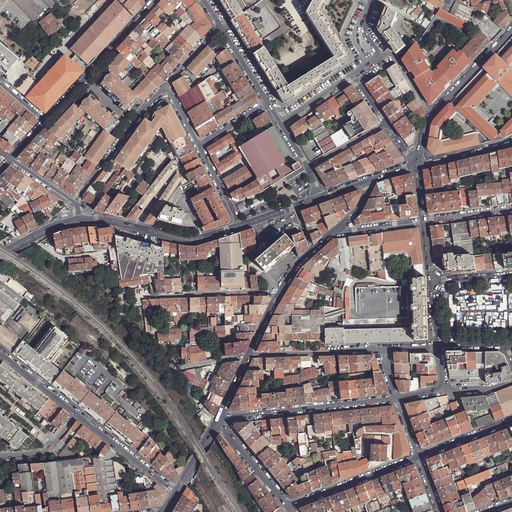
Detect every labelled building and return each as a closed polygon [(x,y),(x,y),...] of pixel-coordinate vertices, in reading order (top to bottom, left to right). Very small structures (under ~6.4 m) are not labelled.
[(13,0),(34,22),(43,13),(31,0),(13,0)] [(42,0),(51,9),(57,4),(52,0),(42,0)] [(76,0),(67,9),(70,12),(72,11),(79,18),(85,13),(95,22),(70,49),(88,66),(95,58),(132,18),(115,0),(76,0)] [(137,12),(143,6),(136,0),(132,0),(131,1),(129,0),(128,0),(123,5),(134,16),(137,12)] [(169,15),(175,8),(165,0),(162,0),(160,2),(157,5),(165,12),(169,15)] [(181,2),(179,0),(165,0),(175,8),(181,2)] [(179,0),(181,2),(182,1),(186,5),(189,9),(196,3),(193,0),(179,0)] [(233,0),(218,0),(219,0),(228,15),(231,21),(241,14),(242,14),(233,0)] [(269,0),(263,0),(260,2),(263,7),(266,7),(281,27),(279,30),(279,31),(282,35),(290,30),(269,0)] [(326,0),(311,0),(305,13),(333,58),(333,57),(336,61),(346,54),(341,46),(319,12),(326,0)] [(406,4),(399,0),(386,0),(402,9),(406,4)] [(436,0),(430,0),(429,2),(435,6),(440,10),(443,5),(436,0)] [(453,16),(461,0),(446,0),(443,5),(440,10),(453,16)] [(468,3),(472,2),(472,8),(478,11),(481,5),(471,0),(468,0),(467,0),(468,3)] [(492,0),(493,3),(499,1),(502,11),(501,12),(501,15),(507,12),(502,0),(501,0),(492,0)] [(183,15),(189,9),(186,5),(182,1),(181,2),(184,4),(178,11),(175,13),(180,18),(183,15)] [(478,11),(486,14),(489,7),(490,2),(490,1),(485,3),(485,4),(481,5),(478,11)] [(175,8),(178,11),(184,4),(181,2),(175,8)] [(260,2),(255,6),(257,10),(258,11),(263,7),(260,2)] [(435,6),(429,2),(426,7),(431,11),(435,6)] [(183,15),(190,22),(187,24),(189,26),(202,38),(206,34),(208,32),(211,29),(211,25),(197,3),(197,4),(196,3),(189,9),(183,15)] [(479,31),(489,18),(489,17),(481,14),(480,17),(474,14),(476,11),(464,5),(461,4),(453,16),(475,27),(479,31)] [(157,17),(162,11),(164,13),(165,12),(157,5),(154,9),(151,12),(157,17)] [(396,18),(398,14),(386,8),(381,22),(377,29),(380,30),(379,32),(396,54),(406,46),(392,28),(396,18)] [(421,12),(416,9),(412,15),(417,18),(421,12)] [(475,27),(453,16),(440,10),(436,15),(470,33),(475,27)] [(51,12),(38,22),(49,36),(60,27),(51,12)] [(161,23),(162,22),(159,19),(157,17),(151,12),(148,16),(145,18),(153,26),(154,27),(160,21),(161,23)] [(507,12),(501,15),(496,20),(494,22),(503,29),(504,27),(505,26),(510,18),(509,17),(507,12)] [(0,18),(0,70),(3,73),(6,75),(25,51),(15,43),(18,40),(25,32),(7,15),(6,15),(4,14),(3,15),(0,18)] [(231,21),(230,22),(235,28),(244,44),(252,56),(252,55),(262,48),(241,14),(231,21)] [(399,27),(403,17),(398,14),(396,18),(392,28),(406,46),(411,43),(411,42),(399,27)] [(190,22),(183,15),(180,18),(187,24),(190,22)] [(429,15),(423,23),(429,26),(434,18),(432,17),(429,15)] [(147,33),(153,26),(145,18),(142,22),(139,25),(147,33)] [(503,29),(494,22),(489,18),(479,31),(480,32),(491,42),(497,35),(503,29)] [(172,19),(167,24),(165,22),(164,24),(168,27),(174,20),(172,19)] [(178,24),(174,20),(168,27),(162,34),(166,37),(178,24)] [(258,20),(253,23),(258,32),(264,28),(258,20)] [(162,34),(168,27),(164,24),(163,22),(157,29),(162,34)] [(34,26),(37,30),(32,34),(37,40),(44,34),(36,25),(34,26)] [(158,43),(155,40),(150,36),(149,35),(148,34),(147,33),(139,25),(136,28),(133,31),(145,42),(148,39),(151,41),(148,44),(153,49),(158,43)] [(197,44),(202,38),(189,26),(182,33),(180,35),(193,48),(197,44)] [(155,40),(162,34),(157,29),(150,36),(155,40)] [(279,30),(264,40),(267,45),(282,35),(279,31),(279,30)] [(148,55),(153,49),(148,44),(145,42),(133,31),(130,34),(128,37),(140,48),(142,46),(147,50),(145,52),(145,53),(148,55)] [(487,45),(491,42),(480,32),(474,38),(485,48),(487,45)] [(182,60),(186,56),(172,43),(169,40),(167,39),(166,37),(162,34),(155,40),(158,43),(171,55),(165,62),(160,66),(169,74),(171,72),(176,66),(182,60)] [(193,48),(180,35),(178,37),(172,43),(186,56),(188,53),(193,48)] [(134,54),(140,48),(128,37),(125,40),(122,43),(132,52),(134,54)] [(482,51),(485,48),(474,38),(467,45),(478,55),(482,51)] [(468,66),(472,62),(461,52),(456,48),(435,70),(435,72),(434,74),(430,73),(429,70),(432,68),(429,64),(427,66),(425,62),(427,60),(414,39),(411,42),(411,43),(414,46),(402,61),(405,66),(407,64),(411,70),(413,69),(418,78),(416,79),(414,80),(418,87),(428,104),(432,104),(434,102),(440,96),(453,82),(468,66)] [(25,51),(31,56),(24,64),(32,71),(42,60),(18,40),(15,43),(25,51)] [(130,54),(132,52),(122,43),(120,46),(116,50),(118,51),(120,53),(133,65),(137,68),(141,64),(133,56),(130,54)] [(199,55),(186,69),(196,77),(215,57),(223,70),(234,63),(226,49),(223,46),(219,51),(220,53),(216,55),(215,55),(214,53),(212,51),(214,50),(210,44),(207,47),(199,55)] [(475,59),(478,55),(467,45),(462,51),(461,52),(472,62),(475,59)] [(511,69),(508,66),(511,61),(511,47),(501,59),(495,55),(489,61),(511,82),(511,69)] [(287,85),(263,48),(262,48),(252,55),(260,67),(276,92),(285,87),(287,85)] [(130,68),(133,65),(120,53),(108,66),(110,67),(113,70),(110,73),(102,82),(107,87),(105,88),(108,91),(118,101),(121,103),(120,104),(118,106),(125,112),(127,110),(129,111),(131,109),(129,107),(136,100),(138,101),(140,99),(143,102),(157,86),(146,76),(132,92),(118,78),(116,77),(118,75),(119,76),(128,66),(130,68)] [(149,55),(148,55),(145,53),(144,54),(139,59),(143,62),(149,55)] [(45,113),(83,72),(65,55),(40,82),(26,98),(35,105),(41,110),(45,113)] [(148,66),(154,60),(149,55),(143,62),(145,64),(148,66)] [(340,68),(336,61),(333,57),(333,58),(296,81),(303,91),(325,77),(340,68)] [(470,107),(495,80),(511,95),(511,118),(500,131),(507,137),(511,134),(511,82),(489,61),(483,68),(488,73),(455,107),(492,141),(503,138),(470,107)] [(144,66),(145,64),(143,62),(141,64),(137,68),(144,75),(148,71),(144,66)] [(236,66),(234,63),(223,70),(227,78),(239,70),(236,66)] [(151,70),(163,80),(165,78),(169,74),(160,66),(158,64),(153,70),(152,68),(151,69),(151,70)] [(405,81),(396,64),(386,70),(396,87),(405,81)] [(412,72),(416,79),(418,78),(413,69),(411,70),(407,64),(405,66),(409,73),(412,72)] [(157,86),(163,80),(151,70),(151,71),(146,76),(157,86)] [(241,73),(239,70),(227,78),(226,78),(231,86),(243,78),(241,73)] [(172,84),(179,97),(191,90),(183,77),(187,74),(184,71),(176,80),(175,82),(172,84)] [(26,98),(40,82),(30,73),(16,89),(22,95),(26,98)] [(215,76),(214,75),(205,81),(210,88),(214,86),(210,81),(214,78),(214,77),(215,76)] [(388,91),(378,76),(365,85),(368,88),(375,99),(376,101),(389,92),(388,91)] [(245,80),(243,78),(231,86),(232,88),(235,93),(248,85),(245,80)] [(511,95),(495,80),(470,107),(503,138),(506,138),(507,137),(500,131),(499,132),(474,109),(497,84),(511,97),(511,95)] [(191,90),(179,97),(184,106),(188,113),(204,102),(210,99),(215,96),(210,88),(205,81),(191,90)] [(285,88),(285,87),(276,92),(283,104),(288,101),(301,93),(303,91),(296,81),(285,88)] [(410,90),(405,81),(396,87),(394,88),(390,91),(389,92),(376,101),(380,106),(383,110),(393,102),(396,100),(410,90)] [(250,88),(248,85),(235,93),(240,100),(253,92),(250,88)] [(362,102),(363,101),(356,92),(351,85),(343,90),(350,101),(355,107),(362,102)] [(214,86),(210,88),(215,96),(216,95),(218,93),(214,86)] [(350,101),(343,90),(340,92),(343,96),(340,98),(336,100),(334,97),(327,102),(334,114),(336,117),(338,119),(345,113),(341,108),(350,101)] [(223,94),(222,91),(218,93),(216,95),(220,102),(232,95),(231,94),(228,96),(226,93),(223,94)] [(255,96),(253,92),(240,100),(231,106),(229,107),(235,116),(245,109),(257,102),(256,102),(256,98),(255,96)] [(0,117),(1,118),(15,101),(11,98),(7,94),(0,102),(0,106),(1,108),(3,105),(5,106),(2,109),(3,110),(0,113),(0,117)] [(214,116),(225,109),(223,107),(220,102),(216,95),(215,96),(210,99),(204,102),(212,117),(214,116)] [(96,166),(116,138),(110,134),(119,121),(118,120),(121,117),(114,111),(112,113),(112,114),(109,111),(98,102),(96,99),(94,101),(89,96),(80,105),(79,107),(76,104),(74,103),(48,131),(61,141),(63,143),(66,139),(65,137),(70,131),(72,133),(78,126),(76,125),(87,113),(105,129),(84,158),(86,159),(88,160),(96,166)] [(131,109),(138,101),(136,100),(129,107),(131,109)] [(403,109),(396,100),(393,102),(400,111),(403,109)] [(421,106),(416,100),(409,105),(407,106),(408,107),(409,106),(413,111),(412,112),(413,112),(421,106)] [(1,118),(8,124),(10,121),(16,114),(22,107),(17,103),(15,101),(1,118)] [(114,162),(125,169),(129,172),(131,168),(130,168),(140,154),(140,155),(141,155),(146,147),(145,146),(155,133),(156,134),(160,129),(162,128),(165,134),(167,133),(169,138),(168,141),(169,141),(170,144),(171,143),(186,136),(176,118),(168,103),(167,102),(163,102),(162,102),(160,103),(154,110),(154,111),(154,112),(156,117),(151,124),(145,120),(143,123),(114,162)] [(212,117),(204,102),(188,113),(192,120),(196,128),(212,117)] [(310,119),(309,121),(306,117),(303,119),(308,128),(324,155),(331,151),(336,147),(329,136),(327,133),(326,131),(321,123),(334,114),(327,102),(317,109),(308,115),(310,119)] [(356,121),(344,128),(351,139),(362,133),(365,131),(366,129),(367,127),(368,127),(368,126),(370,126),(371,126),(372,125),(373,123),(374,122),(373,120),(373,118),(372,118),(370,117),(370,116),(369,115),(370,114),(370,113),(369,112),(369,111),(363,103),(362,102),(355,107),(354,107),(350,110),(353,114),(354,114),(356,116),(356,117),(355,119),(355,120),(356,121)] [(400,111),(393,102),(383,110),(386,115),(389,119),(400,111)] [(457,139),(442,143),(439,140),(441,127),(456,112),(449,105),(434,120),(431,125),(427,149),(434,155),(435,155),(438,154),(489,142),(480,134),(457,139)] [(411,116),(414,114),(420,122),(424,115),(425,113),(421,106),(413,112),(410,115),(411,116)] [(22,107),(16,114),(19,116),(20,117),(22,114),(24,115),(22,118),(32,127),(35,124),(38,120),(34,117),(25,110),(22,107)] [(235,116),(229,107),(225,110),(225,109),(214,116),(219,126),(225,122),(235,116)] [(404,115),(403,116),(400,111),(389,119),(391,123),(394,126),(404,118),(404,117),(404,116),(404,115)] [(265,112),(252,120),(258,129),(258,130),(264,126),(267,124),(271,122),(269,119),(265,112)] [(16,114),(10,121),(12,122),(13,123),(19,116),(16,114)] [(13,123),(26,134),(29,130),(32,127),(22,118),(20,117),(19,116),(13,123)] [(210,132),(219,126),(214,116),(212,117),(196,128),(201,137),(210,132)] [(414,146),(416,135),(415,133),(406,117),(404,118),(394,126),(401,136),(409,148),(414,146)] [(295,137),(308,128),(303,119),(295,124),(289,127),(295,137)] [(22,138),(26,134),(13,123),(7,130),(8,130),(18,139),(20,140),(22,138)] [(243,157),(245,159),(253,172),(256,178),(263,190),(270,187),(272,185),(265,175),(268,173),(273,181),(280,177),(275,169),(278,167),(284,178),(286,177),(294,172),(291,166),(296,163),(280,137),(274,126),(269,129),(267,130),(250,141),(245,144),(238,148),(243,157)] [(250,141),(267,130),(264,126),(258,130),(258,129),(247,136),(250,141)] [(61,141),(48,131),(46,130),(45,128),(41,133),(39,135),(50,143),(57,148),(61,141)] [(341,145),(349,140),(341,129),(329,136),(336,147),(341,145)] [(15,142),(18,139),(8,130),(2,136),(4,138),(12,145),(15,142)] [(382,130),(360,143),(364,151),(371,147),(373,146),(375,145),(373,142),(375,141),(377,144),(388,138),(385,133),(382,130)] [(155,133),(145,146),(146,147),(147,148),(149,147),(151,146),(153,143),(154,142),(156,139),(156,137),(157,134),(156,134),(155,133)] [(206,148),(214,164),(219,173),(237,161),(243,157),(238,148),(235,142),(230,134),(206,148)] [(42,149),(45,145),(47,146),(50,143),(39,135),(35,139),(32,142),(42,149)] [(171,143),(175,151),(190,143),(188,139),(186,136),(171,143)] [(0,138),(0,137),(0,147),(8,153),(12,149),(14,147),(12,145),(4,138),(2,139),(1,138),(0,138)] [(238,148),(245,144),(241,138),(235,142),(238,148)] [(382,148),(391,142),(389,139),(388,138),(377,144),(375,145),(373,146),(376,151),(382,148)] [(36,157),(42,149),(32,142),(28,146),(25,149),(36,157)] [(395,148),(391,142),(382,148),(385,152),(390,149),(393,153),(397,151),(395,148)] [(52,154),(57,148),(50,143),(47,146),(45,149),(52,154)] [(175,151),(179,159),(180,158),(194,151),(191,146),(190,143),(175,151)] [(354,155),(360,153),(361,154),(363,153),(364,155),(366,155),(364,151),(360,143),(353,147),(351,148),(354,155)] [(364,151),(366,155),(367,157),(374,151),(371,147),(364,151)] [(62,154),(63,153),(57,148),(52,154),(49,159),(55,163),(60,157),(61,155),(59,154),(60,152),(62,154)] [(347,151),(344,152),(348,160),(355,156),(354,155),(351,148),(347,151)] [(24,163),(31,168),(36,161),(34,159),(36,157),(25,149),(20,155),(17,159),(24,163)] [(501,169),(511,166),(511,162),(508,150),(501,152),(499,152),(501,169)] [(184,166),(198,159),(196,154),(194,151),(180,158),(184,166)] [(374,151),(367,157),(367,159),(368,159),(375,153),(374,151)] [(400,155),(397,151),(393,153),(388,155),(394,164),(399,163),(404,161),(400,155)] [(77,163),(82,156),(80,154),(76,152),(71,159),(77,163)] [(339,155),(336,156),(340,163),(341,165),(349,160),(348,160),(344,152),(339,155)] [(389,166),(394,164),(388,155),(385,152),(378,155),(376,156),(385,168),(389,166)] [(493,173),(501,172),(501,169),(499,152),(493,154),(490,154),(492,171),(493,173)] [(66,162),(69,157),(63,153),(62,154),(61,155),(60,157),(66,162)] [(368,159),(377,171),(381,169),(385,168),(376,156),(375,153),(368,159)] [(35,171),(38,173),(49,159),(41,154),(36,161),(31,168),(35,171)] [(140,154),(130,168),(131,168),(131,169),(133,168),(136,167),(138,165),(139,163),(140,161),(141,158),(141,155),(140,155),(140,154)] [(484,172),(492,171),(490,154),(484,156),(482,156),(484,172)] [(86,160),(85,159),(86,159),(84,158),(82,156),(77,163),(76,164),(78,165),(80,167),(82,164),(84,161),(85,162),(86,160)] [(328,161),(332,167),(340,163),(336,156),(331,160),(328,161)] [(472,175),(484,172),(482,156),(473,158),(470,159),(472,175)] [(76,164),(77,163),(71,159),(69,157),(66,162),(63,167),(65,169),(64,171),(61,169),(52,182),(56,185),(59,187),(65,179),(70,172),(72,170),(76,164)] [(54,165),(61,169),(63,167),(66,162),(60,157),(55,163),(54,165)] [(41,175),(45,177),(54,165),(55,163),(49,159),(38,173),(41,175)] [(184,166),(188,174),(202,167),(200,163),(198,159),(184,166)] [(372,172),(377,171),(368,159),(367,159),(360,161),(358,161),(367,174),(372,172)] [(466,176),(472,175),(470,159),(461,161),(457,162),(459,178),(466,176)] [(93,170),(96,166),(88,160),(85,165),(82,168),(90,174),(93,170)] [(112,160),(108,165),(119,172),(118,174),(117,173),(102,192),(105,195),(116,181),(125,169),(114,162),(112,160)] [(172,161),(159,176),(158,178),(157,179),(150,188),(144,196),(137,205),(143,210),(175,169),(174,167),(172,162),(172,161)] [(323,172),(325,171),(327,170),(332,167),(328,161),(320,166),(314,169),(319,177),(324,175),(323,172)] [(362,176),(367,174),(358,161),(351,165),(357,178),(362,176)] [(297,162),(296,163),(291,166),(294,172),(300,168),(297,162)] [(451,180),(459,179),(459,178),(457,162),(451,164),(449,164),(451,180)] [(443,185),(451,183),(451,180),(449,164),(443,166),(440,166),(443,185)] [(49,180),(52,182),(61,169),(54,165),(45,177),(49,180)] [(87,179),(90,174),(82,168),(80,167),(78,165),(72,173),(85,182),(87,179)] [(353,179),(357,178),(351,165),(342,168),(349,180),(353,179)] [(5,171),(1,176),(9,184),(10,183),(18,171),(14,168),(10,166),(5,171)] [(226,185),(229,190),(252,177),(246,166),(223,180),(226,185)] [(434,188),(443,187),(443,185),(440,166),(435,168),(432,168),(434,188)] [(188,174),(186,175),(190,183),(195,180),(206,174),(204,171),(202,167),(188,174)] [(275,169),(280,177),(273,181),(268,173),(265,175),(272,185),(284,178),(278,167),(275,169)] [(103,171),(92,184),(96,188),(109,171),(105,168),(103,171)] [(344,182),(349,180),(342,168),(334,171),(341,183),(344,182)] [(423,171),(426,190),(434,188),(432,168),(426,170),(423,171)] [(125,169),(116,181),(118,182),(121,178),(124,175),(129,178),(126,182),(127,183),(130,184),(135,176),(129,172),(125,169)] [(21,173),(18,171),(10,183),(11,183),(17,188),(25,176),(21,173)] [(338,185),(341,183),(334,171),(327,174),(334,186),(338,185)] [(81,187),(85,182),(72,173),(67,181),(79,190),(81,187)] [(157,219),(174,192),(181,182),(179,179),(177,173),(144,223),(149,224),(152,225),(157,219)] [(406,174),(401,176),(404,193),(405,195),(414,194),(412,180),(411,173),(406,174)] [(196,183),(198,182),(202,190),(206,188),(207,190),(208,189),(209,190),(213,188),(211,184),(208,179),(206,174),(195,180),(196,183)] [(330,187),(334,186),(327,174),(324,175),(319,177),(326,187),(327,187),(330,187)] [(0,177),(0,186),(4,191),(7,186),(9,184),(1,176),(0,177)] [(29,178),(25,176),(17,188),(24,193),(32,181),(29,178)] [(395,190),(396,196),(404,193),(401,176),(397,177),(391,178),(395,190)] [(150,188),(157,179),(155,177),(148,186),(150,188)] [(387,179),(383,181),(386,193),(391,191),(395,190),(391,178),(387,179)] [(74,197),(79,190),(67,181),(65,179),(59,187),(67,192),(74,197)] [(251,195),(263,191),(257,180),(241,190),(245,197),(251,195)] [(509,193),(511,192),(511,187),(511,185),(511,182),(511,180),(502,181),(503,183),(504,193),(509,193)] [(36,183),(32,181),(24,193),(32,197),(40,186),(36,183)] [(140,184),(136,190),(144,196),(150,188),(148,186),(142,181),(140,184)] [(384,195),(385,196),(387,196),(386,193),(383,181),(376,183),(375,186),(372,192),(381,190),(381,192),(382,192),(384,192),(384,195)] [(491,195),(495,195),(494,184),(494,183),(485,184),(487,196),(491,195)] [(501,194),(504,193),(503,183),(494,184),(495,195),(501,194)] [(483,196),(487,196),(485,184),(477,185),(478,191),(478,197),(483,196)] [(89,204),(95,208),(102,200),(100,198),(99,199),(91,193),(92,192),(95,188),(91,185),(88,189),(84,195),(83,199),(83,200),(89,204)] [(0,200),(0,201),(8,208),(10,205),(13,203),(13,202),(9,199),(6,195),(7,193),(4,191),(0,186),(0,200)] [(17,203),(21,198),(22,196),(21,195),(20,198),(7,186),(4,191),(7,193),(11,197),(17,203)] [(43,188),(40,186),(32,197),(31,199),(33,201),(38,198),(46,193),(48,191),(43,188)] [(197,219),(196,216),(195,217),(195,219),(196,219),(198,222),(201,220),(204,226),(201,228),(204,231),(217,227),(229,223),(230,220),(213,188),(209,190),(190,200),(198,215),(197,215),(198,217),(199,216),(199,218),(198,218),(197,219)] [(240,199),(245,197),(241,190),(240,188),(230,194),(232,198),(238,200),(240,199)] [(471,205),(469,192),(468,188),(460,189),(460,192),(462,206),(467,206),(471,205)] [(351,193),(343,196),(349,211),(350,211),(353,208),(356,202),(360,194),(358,190),(351,193)] [(384,195),(382,195),(382,192),(381,192),(381,190),(372,192),(371,194),(368,199),(385,196),(384,195)] [(51,205),(61,200),(58,198),(48,191),(46,193),(47,195),(39,200),(44,209),(51,205)] [(475,208),(480,208),(479,203),(479,201),(478,197),(478,191),(469,192),(471,205),(471,209),(475,208)] [(190,227),(195,226),(192,221),(189,214),(183,213),(183,212),(179,211),(175,211),(176,209),(172,208),(180,196),(174,192),(157,219),(176,224),(181,225),(190,227)] [(458,211),(462,210),(462,206),(460,192),(452,193),(454,211),(458,211)] [(126,199),(119,193),(114,199),(113,201),(104,213),(108,214),(111,215),(116,208),(119,210),(120,210),(127,200),(126,199)] [(449,212),(454,211),(452,193),(443,194),(446,212),(449,212)] [(406,204),(398,205),(399,218),(408,217),(417,216),(416,211),(415,200),(414,194),(405,195),(405,197),(406,202),(405,202),(406,204)] [(441,213),(446,212),(443,194),(435,195),(438,213),(441,213)] [(95,208),(93,210),(94,211),(98,212),(104,213),(113,201),(105,195),(102,200),(95,208)] [(433,214),(438,213),(435,195),(432,195),(426,196),(429,214),(433,214)] [(349,211),(343,196),(340,197),(335,199),(330,200),(339,221),(345,215),(343,211),(342,212),(341,210),(344,208),(347,213),(350,211),(349,211)] [(373,209),(384,207),(386,206),(386,203),(384,203),(383,199),(385,198),(385,196),(368,199),(368,201),(365,207),(363,210),(370,209),(373,209)] [(386,203),(386,206),(390,206),(390,205),(398,204),(397,203),(397,199),(396,196),(392,196),(388,198),(388,200),(389,202),(386,203)] [(15,204),(12,207),(10,205),(8,208),(11,211),(16,205),(17,203),(11,197),(9,199),(13,202),(13,203),(15,204)] [(29,202),(29,201),(27,200),(25,203),(21,198),(17,203),(16,205),(18,207),(21,206),(26,204),(29,202)] [(39,212),(44,209),(39,200),(30,205),(29,202),(26,204),(29,211),(31,213),(32,215),(39,212)] [(323,217),(324,220),(328,230),(333,226),(339,221),(330,200),(325,202),(319,205),(323,217)] [(390,205),(390,206),(392,219),(399,218),(398,205),(398,204),(390,205)] [(312,207),(310,208),(315,221),(323,217),(319,205),(317,205),(312,207)] [(370,214),(370,222),(385,220),(392,219),(390,206),(386,206),(384,207),(373,209),(373,214),(370,214)] [(135,207),(126,219),(129,219),(134,221),(135,221),(142,211),(135,207)] [(315,223),(315,221),(310,208),(306,209),(300,211),(309,235),(318,230),(315,223)] [(365,223),(370,222),(370,214),(370,209),(363,210),(362,212),(361,214),(358,217),(354,220),(355,225),(365,223)] [(33,229),(38,226),(32,215),(31,213),(22,218),(29,231),(33,229)] [(510,233),(508,217),(501,218),(498,218),(500,232),(509,231),(509,233),(510,233)] [(29,231),(22,218),(15,223),(19,230),(16,232),(19,237),(20,236),(29,231)] [(491,219),(488,220),(491,237),(501,235),(500,232),(498,218),(491,219)] [(324,220),(315,223),(318,230),(321,237),(324,233),(328,230),(324,220)] [(481,221),(478,221),(481,237),(481,238),(484,238),(484,241),(491,240),(491,237),(488,220),(481,221)] [(469,222),(471,238),(481,237),(478,221),(471,222),(469,222)] [(454,245),(472,243),(471,238),(469,222),(460,223),(451,224),(454,245)] [(430,227),(432,240),(444,238),(443,226),(436,226),(430,227)] [(85,228),(79,228),(82,243),(90,242),(88,227),(85,228)] [(91,249),(92,251),(100,250),(97,228),(93,228),(88,227),(90,242),(90,243),(93,243),(94,249),(91,249)] [(75,229),(71,229),(74,244),(82,243),(79,228),(75,229)] [(109,249),(114,282),(121,281),(117,251),(115,236),(114,229),(108,229),(97,228),(100,250),(109,249)] [(409,229),(381,233),(383,253),(397,252),(403,251),(404,251),(409,254),(411,254),(412,265),(412,266),(413,278),(424,276),(418,228),(409,229)] [(75,249),(74,244),(71,229),(67,230),(62,232),(65,248),(65,249),(66,255),(75,254),(75,249)] [(250,249),(251,251),(252,250),(251,245),(255,244),(256,243),(253,229),(249,230),(243,232),(239,233),(241,248),(250,245),(250,249)] [(318,230),(309,235),(313,244),(316,241),(321,237),(318,230)] [(58,233),(54,235),(54,240),(55,241),(56,248),(56,250),(65,248),(62,232),(58,233)] [(294,244),(305,240),(302,232),(291,236),(294,244)] [(220,276),(243,275),(242,266),(242,264),(241,248),(239,233),(230,236),(218,240),(219,263),(220,269),(220,274),(220,276)] [(383,253),(381,233),(372,234),(358,236),(351,237),(352,245),(363,244),(363,246),(364,250),(367,250),(369,249),(372,272),(385,270),(383,253)] [(265,271),(294,246),(294,245),(294,244),(291,236),(287,238),(284,234),(254,260),(259,266),(261,268),(264,272),(265,271)] [(49,238),(45,240),(47,244),(54,240),(54,235),(49,238)] [(115,236),(117,251),(121,281),(141,278),(140,276),(148,275),(148,274),(148,273),(151,273),(155,273),(159,273),(164,272),(163,269),(163,253),(162,248),(158,247),(154,246),(154,245),(151,245),(150,245),(148,244),(134,241),(130,240),(130,239),(127,238),(126,239),(122,238),(115,236)] [(343,238),(337,239),(338,252),(339,252),(341,264),(340,264),(346,269),(344,272),(347,275),(352,276),(349,247),(348,237),(343,238)] [(348,237),(349,247),(363,246),(363,244),(352,245),(351,237),(348,237)] [(433,245),(433,249),(446,247),(444,238),(432,240),(433,245)] [(338,252),(337,239),(332,239),(324,247),(318,253),(328,259),(330,260),(333,258),(339,252),(338,252)] [(208,255),(215,255),(215,256),(215,263),(219,263),(218,240),(212,242),(201,245),(196,247),(197,260),(208,259),(208,255)] [(308,248),(305,240),(294,244),(294,245),(298,257),(302,253),(308,248)] [(163,253),(171,252),(170,243),(167,243),(162,242),(162,248),(163,253)] [(171,252),(171,254),(179,254),(178,245),(175,244),(170,243),(171,252)] [(476,271),(476,270),(474,257),(474,256),(472,243),(454,245),(455,254),(454,254),(447,255),(444,255),(446,269),(446,274),(462,273),(476,271)] [(184,246),(178,245),(179,254),(179,257),(179,260),(187,260),(187,247),(184,246)] [(505,270),(503,255),(502,245),(492,246),(493,253),(493,254),(495,269),(495,270),(500,270),(505,270)] [(187,260),(197,260),(196,247),(192,247),(187,247),(187,260)] [(442,256),(444,255),(447,255),(446,247),(433,249),(434,253),(434,257),(442,256)] [(385,270),(385,275),(388,275),(390,276),(391,275),(389,273),(388,264),(397,252),(383,253),(385,270)] [(326,262),(328,259),(318,253),(315,256),(311,259),(323,266),(326,262)] [(483,255),(485,270),(490,270),(495,269),(493,254),(483,255)] [(511,254),(503,255),(505,270),(509,270),(511,269),(511,254)] [(480,270),(485,270),(483,255),(474,256),(474,257),(476,270),(480,270)] [(93,262),(93,260),(92,258),(68,261),(70,272),(88,270),(90,270),(94,269),(93,262)] [(331,262),(338,267),(340,264),(333,258),(330,260),(331,262)] [(318,277),(324,268),(323,266),(311,259),(307,263),(301,268),(318,277)] [(345,281),(347,275),(344,272),(338,267),(331,262),(329,264),(326,269),(329,271),(338,277),(342,280),(345,281)] [(318,277),(301,268),(298,272),(296,277),(309,282),(310,280),(316,283),(319,278),(318,277)] [(217,274),(218,277),(216,277),(216,272),(206,272),(206,278),(203,278),(203,270),(197,270),(198,291),(200,291),(208,291),(216,291),(221,291),(220,276),(220,274),(218,274),(217,274)] [(165,292),(164,276),(164,274),(164,273),(164,272),(159,273),(160,279),(161,280),(154,280),(156,293),(157,293),(161,292),(165,292)] [(237,290),(245,290),(243,277),(243,275),(220,276),(221,291),(226,290),(237,290)] [(345,281),(343,285),(342,290),(342,295),(342,299),(342,308),(343,343),(345,343),(353,343),(378,342),(404,342),(412,341),(412,340),(412,328),(411,328),(411,325),(412,325),(412,318),(412,310),(411,310),(411,305),(411,304),(411,292),(410,292),(410,286),(411,286),(411,278),(394,281),(390,281),(386,280),(374,277),(356,276),(352,276),(347,275),(345,281)] [(169,280),(168,276),(164,276),(165,292),(169,292),(173,292),(172,280),(169,280)] [(425,287),(424,276),(413,278),(411,278),(411,286),(410,286),(410,292),(411,292),(411,304),(411,305),(425,303),(425,287)] [(114,282),(115,289),(120,288),(120,287),(147,283),(147,286),(144,287),(145,288),(146,294),(147,294),(150,294),(152,294),(150,283),(148,277),(141,278),(121,281),(114,282)] [(342,299),(342,295),(338,294),(309,282),(296,277),(293,280),(290,286),(332,297),(334,297),(342,299)] [(24,298),(0,279),(0,299),(14,310),(19,303),(24,298)] [(177,292),(181,292),(180,279),(172,280),(173,292),(177,292)] [(323,299),(324,297),(331,299),(332,297),(290,286),(288,289),(285,295),(299,297),(300,295),(323,299)] [(254,296),(255,305),(267,305),(270,301),(272,296),(272,295),(254,296)] [(306,298),(299,297),(285,295),(283,298),(279,304),(292,305),(294,305),(304,305),(306,298)] [(242,296),(243,306),(244,306),(255,305),(254,296),(242,296)] [(203,298),(199,298),(199,312),(207,311),(207,297),(203,298)] [(212,297),(207,297),(207,311),(207,313),(216,312),(216,297),(212,297)] [(220,297),(216,297),(216,312),(225,312),(225,297),(220,297)] [(245,315),(242,315),(233,316),(232,306),(230,306),(230,297),(225,297),(225,312),(225,323),(225,326),(230,325),(240,325),(258,324),(260,319),(263,314),(245,315)] [(342,308),(342,299),(334,297),(333,307),(342,308)] [(174,298),(168,299),(168,313),(172,313),(173,312),(176,312),(181,312),(181,298),(174,298)] [(185,298),(181,298),(181,312),(190,312),(190,298),(185,298)] [(194,298),(190,298),(190,312),(199,312),(199,298),(194,298)] [(0,327),(14,310),(0,299),(0,327)] [(145,299),(143,300),(143,310),(154,309),(153,306),(152,305),(148,299),(145,299)] [(163,299),(160,299),(160,306),(160,313),(168,313),(168,299),(163,299)] [(0,327),(0,344),(1,345),(4,348),(10,352),(11,350),(14,352),(22,343),(23,341),(19,338),(25,329),(30,333),(40,320),(19,303),(14,310),(0,327)] [(425,305),(425,303),(411,305),(411,310),(412,310),(412,318),(412,325),(411,325),(411,328),(412,328),(412,340),(426,339),(426,338),(426,328),(426,323),(425,305)] [(324,314),(324,306),(319,306),(319,310),(292,311),(292,305),(279,304),(277,308),(273,316),(324,314)] [(245,315),(263,314),(265,310),(267,305),(255,305),(244,306),(245,315)] [(237,306),(232,306),(233,316),(242,315),(241,306),(237,306)] [(324,314),(325,344),(332,344),(343,343),(342,308),(333,307),(326,307),(324,306),(324,314)] [(154,311),(154,309),(143,310),(145,320),(147,332),(157,331),(154,311)] [(324,332),(324,314),(273,316),(272,318),(268,327),(292,326),(292,333),(299,333),(306,333),(324,332)] [(240,325),(241,333),(254,332),(256,328),(258,324),(240,325)] [(34,349),(35,350),(39,345),(43,340),(50,332),(54,326),(52,325),(34,348),(34,349)] [(14,352),(13,354),(34,371),(51,385),(62,372),(49,362),(60,349),(60,348),(62,345),(62,346),(69,338),(63,332),(63,333),(54,326),(50,332),(43,340),(39,345),(35,350),(34,349),(33,349),(26,344),(25,346),(22,343),(14,352)] [(195,362),(216,358),(214,344),(198,346),(197,338),(199,335),(216,333),(216,337),(225,336),(225,335),(225,326),(216,327),(211,327),(209,327),(207,327),(199,328),(199,326),(190,327),(190,348),(190,363),(195,362)] [(291,333),(292,333),(292,326),(268,327),(267,328),(264,334),(273,334),(276,334),(284,334),(291,333)] [(168,334),(170,342),(181,342),(181,338),(181,329),(180,329),(172,329),(168,329),(168,334)] [(237,343),(250,341),(252,337),(254,332),(241,333),(236,334),(237,343)] [(273,342),(273,334),(264,334),(262,338),(260,343),(273,342)] [(247,348),(250,341),(237,343),(232,343),(233,348),(231,349),(231,343),(228,344),(226,344),(224,344),(226,356),(235,355),(244,353),(247,348)] [(276,352),(276,342),(273,342),(260,343),(259,346),(256,352),(271,352),(276,352)] [(181,355),(181,358),(183,358),(185,358),(185,360),(183,360),(183,361),(181,361),(181,364),(188,363),(190,363),(190,348),(181,348),(181,355)] [(163,353),(160,350),(155,356),(164,366),(172,363),(163,353)] [(395,360),(395,363),(409,364),(409,363),(408,352),(394,353),(395,360)] [(467,370),(467,352),(459,352),(447,353),(448,364),(448,370),(467,370)] [(467,370),(467,378),(477,378),(477,370),(476,352),(472,352),(467,352),(467,370)] [(485,374),(486,352),(483,352),(476,352),(477,370),(477,378),(486,377),(485,374)] [(486,352),(485,374),(493,371),(494,371),(494,369),(493,369),(493,366),(495,365),(497,370),(502,368),(508,365),(505,355),(499,352),(490,352),(486,352)] [(418,354),(411,354),(410,354),(411,362),(411,364),(413,364),(417,364),(420,364),(420,363),(420,361),(428,362),(428,364),(428,366),(435,366),(435,363),(434,358),(430,353),(418,354)] [(339,373),(348,372),(347,355),(342,356),(338,356),(339,373)] [(348,372),(357,371),(355,355),(352,355),(347,355),(348,372)] [(357,371),(366,370),(364,355),(360,355),(355,355),(357,371)] [(372,370),(372,372),(380,372),(373,355),(369,355),(364,355),(366,370),(372,370)] [(311,380),(314,379),(325,375),(326,375),(335,372),(333,366),(335,365),(334,356),(328,356),(319,356),(320,364),(321,364),(323,364),(325,371),(322,372),(321,369),(316,370),(316,367),(311,368),(311,366),(310,356),(300,357),(301,363),(301,367),(301,368),(301,371),(301,374),(302,382),(302,383),(310,381),(311,380)] [(275,370),(283,369),(283,357),(278,357),(274,358),(275,367),(275,370)] [(283,369),(292,369),(292,368),(292,357),(287,357),(283,357),(283,369)] [(292,357),(292,368),(299,368),(300,367),(299,363),(301,363),(300,357),(296,357),(292,357)] [(264,368),(266,368),(266,358),(260,358),(253,358),(250,364),(247,371),(262,370),(263,368),(264,367),(264,368)] [(273,367),(275,367),(274,358),(269,358),(266,358),(266,368),(266,370),(268,370),(270,370),(273,370),(273,367)] [(223,363),(216,376),(230,382),(235,373),(240,362),(239,361),(223,363)] [(20,443),(26,448),(40,431),(45,435),(48,431),(47,429),(44,427),(33,419),(37,415),(38,413),(49,399),(3,362),(0,366),(0,435),(16,448),(20,443)] [(181,372),(172,363),(164,366),(171,376),(181,372)] [(409,364),(395,363),(395,371),(395,375),(409,375),(409,364)] [(418,374),(428,374),(428,366),(428,364),(420,363),(420,364),(417,364),(418,374)] [(493,371),(485,374),(486,377),(486,383),(498,382),(509,381),(511,375),(511,374),(508,365),(502,368),(502,372),(493,373),(493,371)] [(211,366),(201,368),(213,374),(215,375),(218,369),(213,367),(211,366)] [(275,378),(284,378),(284,377),(283,369),(275,370),(275,378)] [(62,372),(51,385),(66,396),(130,448),(140,436),(141,433),(136,429),(130,424),(131,422),(128,420),(127,420),(122,416),(121,417),(109,408),(104,403),(105,401),(102,399),(101,399),(98,397),(96,400),(94,398),(95,396),(83,387),(77,382),(79,380),(76,378),(75,378),(72,376),(70,379),(67,377),(69,375),(63,370),(62,372)] [(263,379),(262,370),(247,371),(244,376),(243,380),(259,379),(263,379)] [(448,370),(449,378),(467,378),(467,370),(448,370)] [(183,373),(189,382),(203,389),(208,391),(210,392),(223,398),(224,394),(226,390),(206,381),(193,375),(186,371),(181,372),(182,374),(183,373)] [(380,372),(372,372),(373,379),(373,383),(384,382),(382,377),(380,372)] [(206,381),(226,390),(228,387),(230,382),(216,376),(215,375),(213,374),(211,378),(208,376),(206,381)] [(293,376),(293,383),(302,382),(301,374),(293,376)] [(283,384),(283,385),(285,384),(293,383),(293,376),(284,377),(284,378),(283,384)] [(413,381),(409,381),(410,387),(418,387),(418,378),(413,378),(413,381)] [(259,382),(259,379),(243,380),(241,384),(239,388),(255,387),(258,387),(259,382)] [(373,379),(364,380),(366,396),(371,396),(375,395),(373,383),(373,379)] [(364,380),(356,381),(357,397),(362,397),(366,396),(364,380)] [(313,392),(310,381),(302,383),(303,387),(305,403),(309,403),(313,402),(312,392),(313,392)] [(329,388),(330,396),(334,396),(338,395),(339,395),(338,382),(338,381),(328,382),(329,388)] [(339,395),(340,399),(344,399),(349,398),(347,382),(347,381),(338,382),(339,395)] [(356,381),(347,382),(349,398),(352,398),(357,397),(356,381)] [(410,387),(409,381),(396,381),(400,393),(406,392),(410,392),(410,387)] [(384,382),(373,383),(375,395),(380,395),(388,394),(384,382)] [(237,392),(235,396),(239,396),(248,395),(254,395),(255,394),(255,387),(239,388),(237,392)] [(303,387),(294,388),(296,404),(300,404),(305,403),(303,387)] [(511,387),(495,392),(505,417),(511,414),(511,389),(511,387)] [(294,388),(285,389),(286,392),(287,405),(291,405),(296,404),(294,388)] [(326,401),(331,400),(330,396),(329,388),(313,392),(312,392),(313,402),(317,402),(326,401)] [(206,400),(219,406),(221,402),(223,398),(210,392),(206,400)] [(277,393),(278,406),(283,406),(287,405),(286,392),(283,392),(277,393)] [(505,417),(495,392),(486,396),(491,409),(493,414),(495,421),(501,418),(505,417)] [(271,393),(267,394),(268,407),(273,407),(278,406),(277,393),(273,393),(273,395),(271,395),(271,393)] [(261,398),(257,398),(259,408),(264,408),(268,407),(267,394),(264,394),(261,394),(261,398)] [(239,396),(240,410),(245,410),(250,409),(248,395),(239,396)] [(254,395),(248,395),(250,409),(254,409),(259,408),(257,398),(255,399),(254,395)] [(232,411),(240,410),(239,396),(235,396),(232,404),(229,409),(232,411)] [(486,409),(491,409),(486,396),(475,397),(460,399),(461,400),(461,399),(467,412),(470,411),(473,411),(473,412),(486,410),(486,409)] [(410,420),(441,407),(442,407),(438,398),(405,405),(409,414),(410,420)] [(52,401),(49,399),(38,413),(45,418),(56,404),(52,401)] [(467,412),(461,399),(461,400),(450,404),(451,409),(454,415),(454,416),(461,434),(466,432),(473,429),(467,412)] [(212,415),(214,416),(217,411),(219,406),(206,400),(204,405),(212,415)] [(59,407),(56,404),(45,418),(51,423),(62,409),(59,407)] [(446,419),(454,416),(454,415),(451,416),(450,414),(451,413),(449,410),(451,409),(450,404),(447,405),(442,407),(441,407),(445,417),(446,419)] [(382,425),(389,425),(398,421),(392,406),(383,407),(378,408),(379,417),(381,417),(382,425)] [(211,417),(211,416),(205,407),(200,410),(201,411),(197,414),(206,426),(211,417)] [(429,421),(431,420),(432,422),(445,417),(441,407),(410,420),(412,424),(413,427),(429,421)] [(361,424),(380,422),(379,417),(378,408),(367,409),(360,410),(361,422),(361,424)] [(65,411),(62,409),(51,423),(56,427),(58,429),(69,415),(65,411)] [(351,423),(361,422),(360,410),(353,410),(350,411),(351,423)] [(334,425),(349,424),(350,433),(352,432),(352,430),(352,428),(351,423),(350,411),(338,412),(330,413),(332,430),(332,433),(333,435),(336,434),(334,425)] [(323,431),(332,430),(330,413),(324,413),(321,414),(323,431)] [(315,433),(324,432),(323,431),(321,414),(316,414),(313,415),(314,422),(314,424),(315,423),(315,425),(314,425),(315,433)] [(485,425),(495,421),(493,414),(475,420),(478,427),(485,425)] [(296,417),(297,425),(297,426),(298,441),(299,451),(300,456),(305,455),(304,446),(303,433),(302,426),(299,427),(299,425),(305,424),(305,423),(314,422),(313,415),(309,415),(301,416),(296,417)] [(456,435),(461,434),(454,416),(446,419),(453,437),(456,435)] [(289,436),(292,436),(292,439),(294,439),(294,442),(298,441),(297,426),(295,427),(295,425),(297,425),(296,417),(291,417),(287,418),(289,436)] [(281,443),(290,442),(289,436),(287,418),(281,418),(278,419),(280,433),(280,436),(281,443)] [(271,434),(280,433),(278,419),(274,419),(269,420),(270,428),(271,431),(271,434)] [(449,438),(453,437),(446,419),(438,422),(445,440),(449,438)] [(255,430),(260,426),(260,425),(261,425),(261,420),(255,421),(256,426),(255,427),(250,422),(238,433),(242,438),(243,440),(255,430)] [(262,429),(270,428),(269,420),(263,420),(261,420),(261,425),(260,425),(260,426),(262,431),(262,429)] [(69,436),(73,431),(77,433),(83,425),(80,423),(77,421),(66,434),(69,436)] [(431,425),(429,421),(413,427),(416,433),(416,435),(424,431),(432,429),(431,425)] [(233,426),(238,433),(250,422),(241,422),(234,423),(233,426)] [(442,441),(445,440),(438,422),(433,424),(431,425),(432,429),(437,443),(442,441)] [(409,451),(399,423),(393,425),(394,432),(394,433),(393,453),(393,460),(408,454),(409,451)] [(85,428),(83,425),(77,433),(81,437),(83,438),(89,430),(85,428)] [(313,434),(315,433),(314,425),(307,426),(308,434),(313,434)] [(365,432),(393,432),(393,433),(394,433),(394,432),(393,425),(389,425),(382,425),(380,425),(379,425),(365,426),(355,432),(356,436),(365,432)] [(255,430),(260,437),(263,434),(262,432),(262,431),(260,426),(255,430)] [(505,430),(502,431),(509,448),(511,447),(511,432),(510,428),(505,430)] [(433,444),(437,443),(432,429),(424,431),(430,446),(433,444)] [(91,432),(89,430),(83,438),(88,443),(94,435),(91,432)] [(247,444),(249,446),(260,437),(255,430),(243,440),(247,444)] [(272,444),(272,437),(271,434),(271,431),(262,432),(263,434),(272,444)] [(430,446),(424,431),(416,435),(422,449),(426,447),(430,446)] [(497,433),(494,434),(500,450),(501,452),(509,448),(502,431),(497,433)] [(140,436),(130,448),(134,450),(138,453),(149,438),(142,433),(141,433),(140,436)] [(336,434),(338,455),(344,454),(344,452),(343,451),(342,451),(343,453),(340,453),(339,443),(345,442),(346,452),(352,451),(351,447),(350,441),(350,433),(336,434)] [(254,453),(257,456),(272,444),(263,434),(260,437),(249,446),(254,453)] [(334,451),(336,457),(336,460),(349,458),(353,458),(352,451),(346,452),(344,452),(344,454),(338,455),(336,434),(333,435),(334,447),(334,451)] [(490,436),(486,438),(492,454),(500,450),(494,434),(490,436)] [(97,437),(94,435),(88,443),(94,447),(100,439),(97,437)] [(216,438),(222,449),(228,444),(226,443),(220,435),(217,435),(217,436),(216,438)] [(365,436),(364,450),(364,455),(365,454),(365,456),(366,458),(368,469),(370,469),(386,462),(388,462),(388,458),(385,458),(386,448),(388,448),(389,444),(390,445),(390,436),(365,436)] [(141,456),(144,458),(154,446),(155,446),(149,438),(138,453),(141,456)] [(481,439),(478,441),(484,458),(492,455),(492,454),(486,438),(481,439)] [(78,443),(72,439),(69,443),(67,446),(70,448),(73,450),(78,443)] [(103,441),(100,439),(94,447),(100,452),(106,444),(103,441)] [(473,443),(469,444),(476,460),(476,461),(481,459),(484,458),(478,441),(473,443)] [(108,445),(106,444),(100,452),(104,456),(109,450),(111,448),(108,445)] [(228,444),(222,449),(228,458),(234,452),(230,448),(228,444)] [(272,444),(257,456),(261,461),(262,463),(274,453),(272,451),(276,448),(272,444)] [(309,455),(312,454),(315,454),(317,453),(317,451),(316,444),(311,445),(312,452),(307,453),(307,455),(309,455)] [(465,446),(461,447),(468,463),(476,460),(469,444),(465,446)] [(59,456),(62,458),(70,448),(67,446),(67,445),(59,456)] [(148,462),(151,464),(160,453),(154,446),(144,458),(148,462)] [(457,449),(453,450),(459,466),(468,463),(461,447),(457,449)] [(61,458),(62,461),(72,459),(76,453),(73,450),(70,448),(62,458),(61,458)] [(115,455),(109,450),(104,456),(106,473),(112,510),(116,509),(120,508),(118,497),(118,492),(116,479),(113,460),(112,460),(115,456),(115,455)] [(448,452),(445,453),(449,464),(450,466),(452,471),(460,468),(459,466),(453,450),(448,452)] [(168,459),(180,476),(184,467),(181,465),(180,463),(171,451),(165,455),(168,459)] [(324,460),(336,457),(334,451),(326,452),(322,452),(324,460)] [(237,455),(234,452),(228,458),(232,465),(233,464),(240,459),(237,455)] [(267,468),(268,469),(281,458),(276,452),(274,453),(262,463),(267,468)] [(320,464),(319,461),(324,460),(322,452),(317,453),(315,454),(316,457),(318,464),(320,464)] [(156,468),(159,470),(168,459),(165,455),(163,458),(160,453),(151,464),(156,468)] [(426,460),(431,473),(445,468),(444,466),(449,464),(445,453),(434,458),(426,460)] [(305,468),(313,465),(309,455),(307,455),(305,455),(300,456),(301,459),(302,465),(303,469),(305,469),(305,468)] [(104,456),(97,456),(92,456),(93,465),(95,474),(106,473),(104,456)] [(299,467),(302,465),(301,459),(297,457),(296,457),(291,462),(296,468),(297,469),(299,467)] [(62,461),(55,461),(57,474),(61,500),(76,498),(72,474),(84,472),(84,467),(83,462),(82,458),(72,459),(62,461)] [(272,474),(274,476),(287,465),(281,458),(268,469),(272,474)] [(357,460),(345,462),(345,460),(349,460),(349,458),(336,460),(340,480),(345,478),(355,474),(359,473),(357,462),(357,460)] [(364,471),(368,469),(366,458),(357,462),(359,473),(364,471)] [(180,476),(168,459),(159,470),(167,476),(174,482),(175,483),(180,476)] [(242,462),(240,459),(233,464),(238,471),(245,466),(242,462)] [(126,478),(124,468),(113,460),(116,479),(126,478)] [(340,480),(336,460),(331,462),(330,466),(333,477),(329,478),(331,484),(335,482),(340,480)] [(57,474),(55,461),(43,463),(44,468),(45,476),(57,474)] [(100,511),(95,474),(93,465),(89,466),(88,461),(83,462),(84,467),(84,472),(90,511),(100,511)] [(291,462),(287,465),(291,471),(292,471),(296,468),(291,462)] [(24,508),(36,506),(32,477),(31,470),(30,465),(18,465),(19,473),(21,483),(21,489),(23,503),(24,506),(24,508)] [(278,481),(279,483),(292,472),(291,471),(287,465),(274,476),(278,481)] [(403,469),(396,472),(400,482),(405,480),(406,483),(420,478),(415,465),(403,469)] [(248,469),(245,466),(238,471),(237,473),(242,480),(243,479),(251,473),(248,469)] [(325,486),(331,484),(329,478),(326,466),(315,470),(321,487),(325,486)] [(445,468),(431,473),(433,479),(434,482),(451,475),(448,467),(445,468)] [(316,489),(321,487),(315,470),(305,473),(312,491),(316,489)] [(489,470),(464,479),(467,486),(491,476),(490,473),(489,470)] [(90,511),(84,472),(72,474),(76,498),(77,511),(90,511)] [(283,487),(285,490),(294,482),(295,481),(297,479),(292,472),(279,483),(283,487)] [(392,474),(389,475),(395,491),(402,489),(400,482),(396,472),(392,474)] [(13,484),(21,483),(19,473),(12,474),(13,484)] [(95,474),(100,511),(111,511),(112,510),(106,473),(95,474)] [(253,475),(251,473),(243,479),(248,486),(256,479),(253,475)] [(295,485),(294,483),(296,483),(295,481),(294,482),(285,490),(289,495),(292,498),(312,491),(305,473),(302,475),(300,477),(302,482),(295,485)] [(57,474),(45,476),(46,486),(47,493),(49,502),(61,500),(57,474)] [(384,477),(381,478),(387,494),(395,491),(389,475),(384,477)] [(454,483),(451,475),(434,482),(436,486),(438,490),(454,483)] [(50,511),(49,502),(47,493),(43,494),(46,511),(42,511),(37,476),(32,477),(36,506),(37,511),(50,511)] [(147,478),(143,476),(144,484),(145,489),(149,488),(149,487),(153,487),(148,480),(147,478)] [(511,495),(511,481),(510,477),(505,479),(502,480),(508,496),(511,495)] [(375,480),(372,481),(378,499),(379,501),(383,510),(390,508),(392,507),(391,504),(390,502),(389,499),(389,498),(387,494),(381,478),(375,480)] [(403,484),(407,492),(423,486),(421,482),(420,478),(406,483),(403,484)] [(259,483),(256,479),(248,486),(247,487),(252,494),(262,486),(259,483)] [(460,481),(456,483),(459,491),(468,488),(467,486),(464,479),(460,481)] [(504,498),(508,496),(502,480),(501,481),(494,483),(500,498),(500,500),(504,498)] [(364,484),(371,504),(377,502),(376,500),(378,499),(372,481),(367,483),(364,484)] [(457,492),(454,483),(438,490),(439,494),(441,498),(457,492)] [(500,498),(494,483),(485,487),(486,488),(481,492),(480,491),(479,492),(480,493),(477,496),(476,495),(472,487),(468,489),(470,493),(472,499),(476,509),(479,508),(487,502),(491,499),(493,497),(496,495),(498,499),(500,498)] [(153,487),(153,488),(154,490),(155,491),(145,492),(148,507),(154,506),(161,505),(168,494),(167,493),(156,484),(153,487)] [(356,487),(363,504),(364,507),(365,506),(371,504),(364,484),(359,486),(356,487)] [(252,494),(255,498),(252,500),(254,504),(256,502),(268,493),(264,489),(262,486),(252,494)] [(408,495),(410,500),(426,494),(424,490),(423,486),(407,492),(408,495)] [(195,502),(197,501),(188,489),(187,487),(184,492),(182,496),(194,504),(195,502)] [(350,490),(346,491),(352,508),(363,504),(356,487),(350,490)] [(23,503),(21,489),(14,490),(16,504),(23,503)] [(340,494),(338,494),(344,511),(352,508),(346,491),(340,494)] [(145,492),(137,493),(139,508),(143,508),(148,507),(145,492)] [(460,500),(457,492),(441,498),(442,501),(444,506),(457,501),(460,500)] [(139,508),(137,493),(128,494),(128,496),(130,509),(135,509),(139,508)] [(257,504),(258,503),(262,509),(273,500),(270,496),(268,493),(256,502),(257,504)] [(468,511),(471,511),(476,509),(472,499),(470,493),(466,495),(462,497),(463,501),(467,511),(468,511)] [(329,497),(334,508),(335,511),(340,511),(344,511),(338,494),(332,497),(329,497)] [(411,503),(413,508),(429,502),(427,498),(426,494),(410,500),(411,503)] [(122,497),(118,497),(120,508),(120,511),(126,510),(130,509),(128,496),(122,497)] [(180,498),(178,502),(191,511),(192,511),(196,505),(194,504),(182,496),(180,498)] [(327,511),(328,511),(334,508),(329,497),(324,500),(321,501),(325,511),(327,511)] [(77,511),(76,498),(61,500),(62,511),(77,511)] [(62,511),(61,500),(49,502),(50,511),(62,511)] [(276,503),(273,500),(262,509),(263,511),(271,511),(279,507),(276,503)] [(313,504),(316,511),(319,511),(320,511),(319,511),(325,511),(326,511),(325,511),(321,501),(316,503),(313,504)] [(378,511),(383,510),(379,501),(377,502),(371,504),(365,506),(367,511),(378,511)] [(467,511),(463,501),(458,503),(457,501),(444,506),(446,511),(467,511)] [(173,509),(177,511),(191,511),(178,502),(176,505),(173,509)] [(428,511),(432,511),(431,506),(429,502),(413,508),(414,511),(428,511)]
